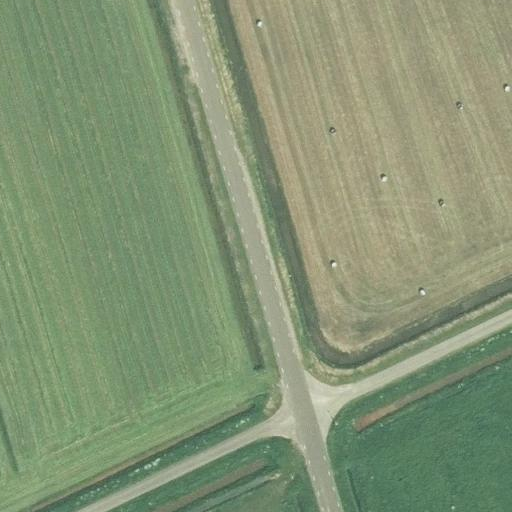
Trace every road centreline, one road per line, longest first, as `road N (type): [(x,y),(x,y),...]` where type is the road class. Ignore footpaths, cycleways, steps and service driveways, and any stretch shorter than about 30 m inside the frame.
road 1 (tertiary): [(301,413),(181,0)]
road 2 (unclassified): [(301,413),(511,314)]
road 3 (unclassified): [(92,511),(301,413)]
